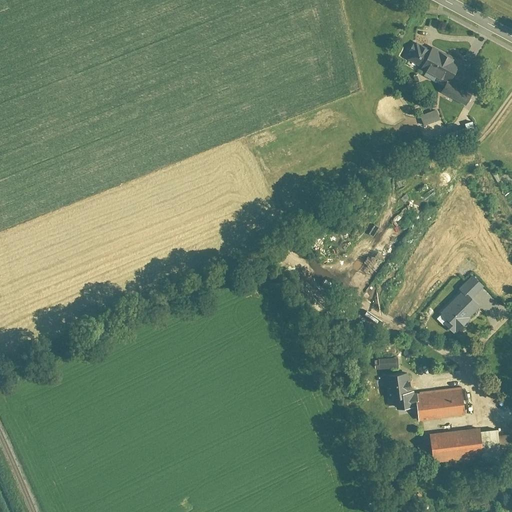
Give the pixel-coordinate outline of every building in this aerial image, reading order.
[(423,46),(410,39),(400,55),(444,81),(438,90),(459,103),(468,89),(449,78),(459,61),(426,41),(423,46)] [(417,113),(419,124),(435,120),(432,109),(417,113)] [(461,122),(446,125),(448,134),(463,131),(461,122)] [(485,288),(473,276),(460,290),(463,293),(442,315),(449,322),(446,326),(455,335),(456,334),(457,335),(472,320),(471,319),(481,308),(473,300),(485,288)] [(374,371),(395,371),(395,358),(374,358),(374,371)] [(404,372),(380,374),(386,422),(461,412),(457,385),(407,391),(404,372)] [(474,425),(423,431),(426,464),(478,458),(474,425)]
